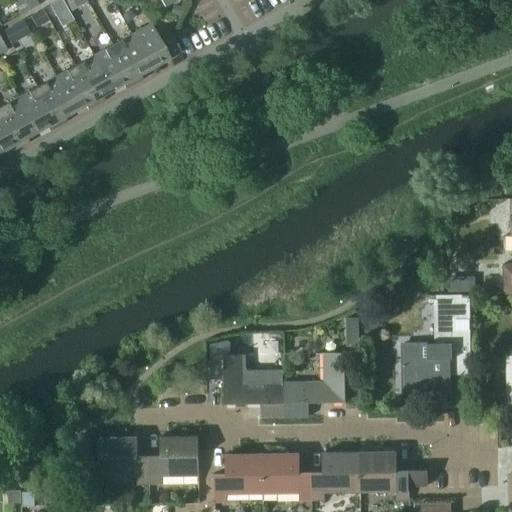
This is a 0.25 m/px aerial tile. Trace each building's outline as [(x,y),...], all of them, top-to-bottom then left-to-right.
[(38,4),(36,0),(21,0),(15,4),(20,14),(38,4)] [(62,0),(59,0),(52,4),(56,13),(67,7),(62,0)] [(173,4),(170,13),(179,15),(182,7),(173,4)] [(43,9),(30,16),(37,28),(50,21),(43,9)] [(20,22),(4,31),(11,43),(27,34),(20,22)] [(151,23),(132,33),(151,68),(181,51),(168,29),(158,35),(151,23)] [(132,33),(113,44),(135,84),(143,79),(141,74),(151,68),(132,33)] [(113,44),(94,55),(113,89),(123,84),(126,89),(135,84),(113,44)] [(94,55),(75,65),(97,105),(106,100),(103,95),(113,89),(94,55)] [(75,65),(56,76),(75,110),(85,105),(88,110),(97,105),(75,65)] [(56,76),(37,86),(59,126),(68,121),(65,116),(75,110),(56,76)] [(37,86),(18,97),(38,131),(48,126),(50,131),(59,126),(37,86)] [(18,97),(0,106),(0,108),(21,147),(30,142),(27,137),(38,131),(18,97)] [(21,147),(0,108),(0,152),(10,147),(13,152),(21,147)] [(449,277),(449,291),(463,291),(463,277),(449,277)] [(437,343),(403,344),(403,382),(423,381),(423,391),(452,390),(451,375),(471,375),(470,295),(436,296),(437,343)] [(366,308),(365,332),(378,332),(379,308),(366,308)] [(358,318),(347,318),(347,343),(358,343),(358,318)] [(224,380),(225,404),(262,403),(262,418),(286,417),(285,382),(283,382),(283,370),(248,371),(245,369),(245,356),(247,356),(247,354),(230,355),(229,340),(211,345),(211,380),(224,380)] [(325,382),(285,382),(286,417),(309,417),(309,403),(346,402),(345,353),(324,353),(325,382)] [(161,456),(149,456),(150,484),(162,484),(162,476),(199,476),(198,436),(161,437),(161,456)] [(150,484),(149,456),(138,456),(137,437),(100,438),(101,477),(137,477),(137,485),(150,484)] [(323,472),(312,473),(312,501),(325,501),(325,493),(360,492),(360,452),(323,453),(323,472)] [(397,452),(360,452),(360,492),(396,492),(397,500),(410,499),(409,486),(409,470),(397,471),(397,452)] [(300,453),(263,454),(263,494),(300,493),(300,502),(312,501),(312,473),(300,473),(300,453)] [(263,494),(263,454),(226,454),(226,474),(214,474),(215,502),(227,502),(227,494),(263,494)] [(428,470),(409,470),(409,486),(428,486),(428,470)] [(21,490),(10,490),(10,503),(21,503),(21,490)] [(35,506),(35,491),(23,491),(23,506),(35,506)] [(451,511),(451,503),(415,503),(414,511),(451,511)]
